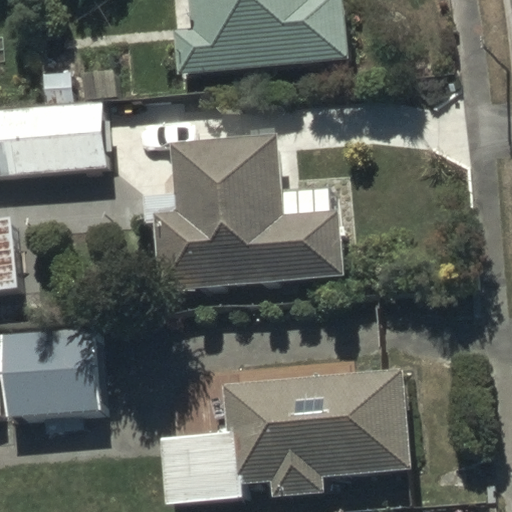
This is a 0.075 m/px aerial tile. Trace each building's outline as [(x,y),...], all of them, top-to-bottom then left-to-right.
[(198,0),(201,35),(184,36),(188,84),(357,70),(351,2),(333,3),(332,0),(198,0)] [(0,186),(112,182),(109,112),(0,116),(0,186)] [(182,156),(183,205),(145,207),(146,236),(165,235),(168,300),(354,292),(351,223),(340,224),(339,200),(291,202),(289,151),(182,156)] [(25,232),(0,233),(0,304),(28,303),(25,232)] [(108,342),(12,345),(14,429),(110,426),(108,342)] [(419,483),(413,383),(324,391),(324,382),(288,384),(288,394),(232,397),(235,446),(173,450),(177,511),(231,511),(255,511),(254,495),(280,494),(281,511),(334,507),(333,488),(419,483)]
